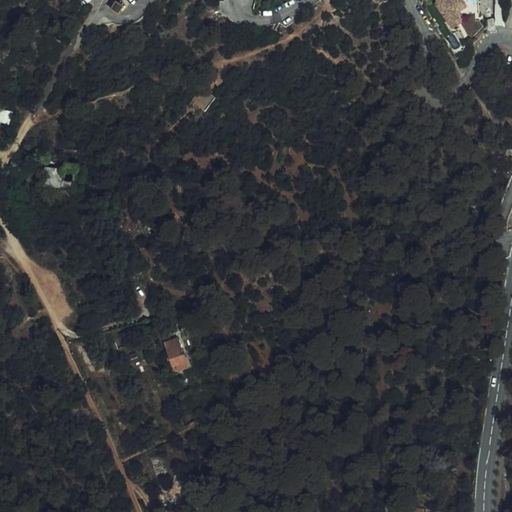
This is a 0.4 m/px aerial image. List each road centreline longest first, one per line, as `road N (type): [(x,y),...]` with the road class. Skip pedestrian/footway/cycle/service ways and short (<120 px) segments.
road 1 (primary): [(483,511),(511,294)]
road 2 (residential): [(511,40),(491,39),(458,94),(428,97),(426,37),(407,0)]
road 3 (track): [(102,7),(34,111),(0,188)]
road 4 (track): [(62,335),(137,511)]
